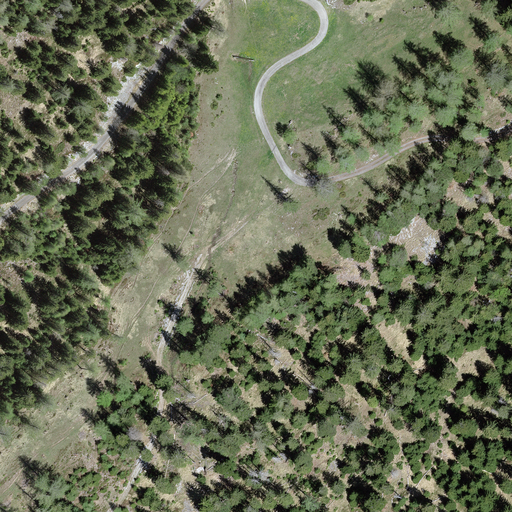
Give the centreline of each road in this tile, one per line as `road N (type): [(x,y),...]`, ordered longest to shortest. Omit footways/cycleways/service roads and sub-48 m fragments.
road 1 (track): [(511,127),(477,139),(428,138),(356,172),(298,180),(276,155),(257,99),(274,67),(323,31),(321,10),(309,0)]
road 2 (track): [(298,180),(199,260),(158,355),(154,432),(110,511)]
road 3 (track): [(205,0),(97,146),(0,217)]
